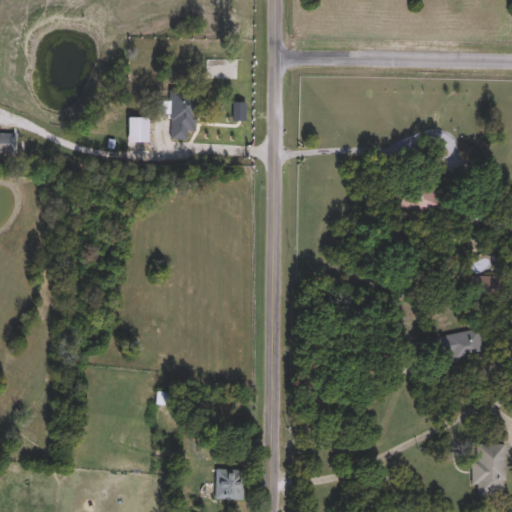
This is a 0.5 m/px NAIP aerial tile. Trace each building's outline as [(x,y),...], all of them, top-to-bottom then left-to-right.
[(189,130),(189,141),(169,140),(171,91),(200,92),(199,131),(189,130)] [(0,134),(13,134),(13,155),(0,155),(0,134)] [(483,357),(447,364),(441,336),(478,329),(483,357)] [(168,406),(156,406),(156,394),(168,394),(168,406)] [(471,496),(471,445),(505,445),(505,496),(471,496)] [(243,500),(217,500),(217,471),(243,471),(243,500)]
